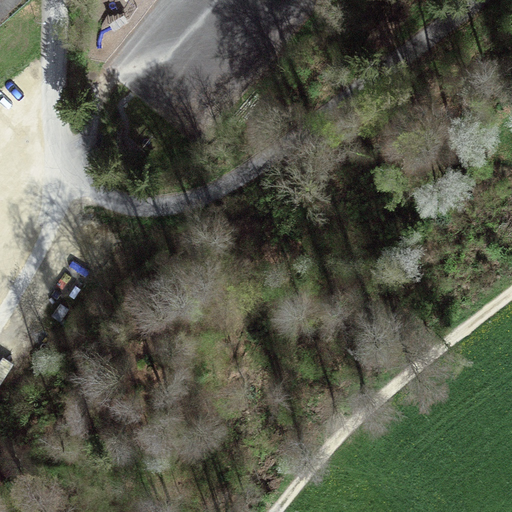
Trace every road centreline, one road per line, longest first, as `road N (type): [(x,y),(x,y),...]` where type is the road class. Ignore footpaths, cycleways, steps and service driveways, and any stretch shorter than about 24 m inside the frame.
road 1 (residential): [(74,169),(96,191),(132,205),(166,206),(211,192),(476,0)]
road 2 (track): [(274,511),(366,410),(511,291)]
road 3 (residential): [(55,0),(56,126),(74,169)]
road 4 (residential): [(74,169),(0,319)]
